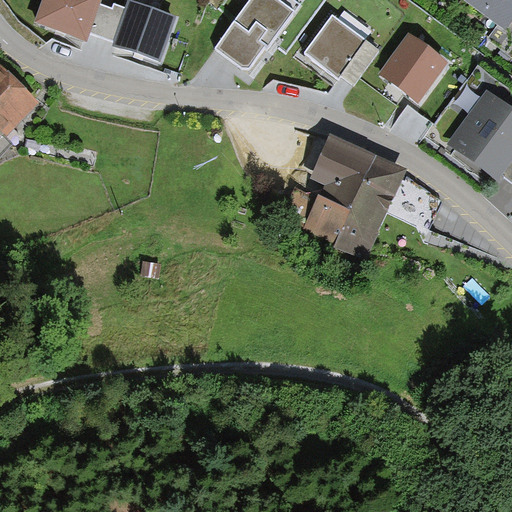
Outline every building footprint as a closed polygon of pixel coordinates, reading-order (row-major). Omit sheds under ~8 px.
[(102,0),(42,0),(34,22),(87,41),(90,33),(101,4),(102,0)] [(178,16),(132,0),(127,0),(126,8),(113,42),(112,45),(161,62),(178,16)] [(300,4),(294,0),(249,0),(215,49),(242,69),(249,69),(265,47),(268,48),(300,4)] [(511,0),(465,0),(498,24),(505,30),(511,19),(511,0)] [(113,8),(101,4),(90,33),(113,42),(126,8),(115,4),(113,8)] [(366,41),(332,16),(304,54),(338,79),(340,76),(366,41)] [(511,19),(505,30),(498,24),(487,39),(511,57),(511,19)] [(449,62),(409,33),(378,74),(418,103),(449,62)] [(380,51),(366,41),(340,76),(354,86),(380,51)] [(39,102),(0,64),(0,133),(3,131),(7,135),(39,102)] [(511,107),(487,89),(447,143),(500,183),(504,177),(502,175),(511,161),(511,107)] [(407,168),(329,133),(310,178),(326,185),(322,195),(318,194),(317,197),(296,188),(281,221),(334,245),(334,247),(366,261),(407,168)] [(511,161),(502,175),(504,177),(511,182),(511,161)] [(161,264),(143,261),(140,276),(159,279),(161,264)]
